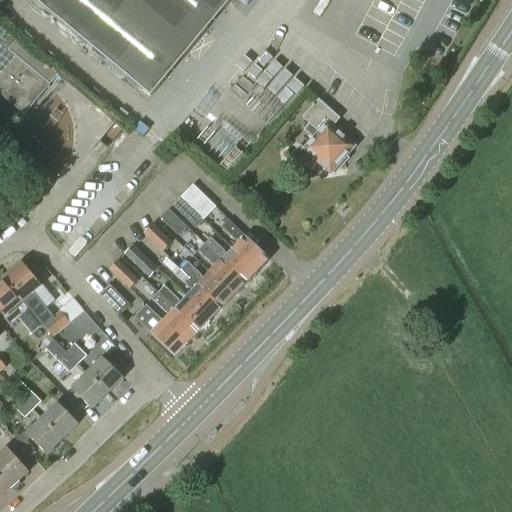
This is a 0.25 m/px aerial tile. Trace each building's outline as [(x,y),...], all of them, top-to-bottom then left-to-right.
[(33,0),(151,98),(231,0),(33,0)] [(0,96),(23,116),(49,85),(6,49),(14,39),(0,26),(0,96)] [(339,164),(353,148),(331,129),(339,121),(317,101),(301,119),(308,125),(303,131),(312,140),(303,150),(299,146),(284,163),(289,167),(299,175),(306,166),(303,163),(309,156),(330,175),(332,172),(334,174),(341,165),(339,164)] [(178,199),(201,221),(214,208),(191,186),(178,199)] [(201,221),(178,199),(170,207),(194,229),(201,221)] [(158,219),(165,225),(176,236),(184,227),(167,211),(158,219)] [(232,250),(255,273),(267,261),(227,221),(220,228),(237,244),(232,250)] [(151,244),(160,235),(151,226),(143,235),(151,244)] [(160,235),(151,244),(160,252),(169,243),(160,235)] [(255,273),(232,250),(226,256),(209,239),(203,246),(244,285),(255,273)] [(244,285),(203,246),(197,252),(214,268),(208,274),(232,297),(244,285)] [(138,253),(133,248),(125,256),(130,261),(148,278),(155,270),(138,253)] [(109,271),(129,290),(137,282),(117,263),(109,271)] [(1,280),(22,304),(41,326),(51,338),(67,325),(58,314),(53,319),(32,295),(40,288),(20,264),(1,280)] [(232,297),(208,274),(202,281),(200,279),(201,278),(186,264),(180,270),(220,309),(232,297)] [(220,309),(180,270),(174,276),(188,291),(189,290),(191,292),(185,298),(198,311),(208,321),(220,309)] [(22,304),(1,280),(0,281),(0,314),(9,325),(17,319),(31,335),(41,326),(22,304)] [(118,318),(129,306),(109,286),(99,296),(118,318)] [(198,311),(185,298),(178,305),(176,303),(177,302),(163,288),(157,294),(197,333),(208,321),(198,311)] [(197,333),(157,294),(151,300),(167,316),(161,322),(185,345),(197,333)] [(185,345),(161,322),(156,327),(140,312),(134,318),(174,357),(185,345)] [(76,366),(65,355),(52,341),(44,349),(68,374),(76,366)] [(65,355),(76,366),(85,357),(73,346),(65,355)] [(85,374),(105,395),(122,379),(101,358),(85,374)] [(105,395),(85,374),(70,389),(91,410),(105,395)] [(6,387),(19,400),(30,411),(38,403),(14,379),(6,387)] [(30,411),(19,400),(11,408),(22,419),(30,411)] [(39,419),(60,441),(77,424),(56,402),(39,419)] [(60,441),(39,419),(24,434),(45,455),(60,441)] [(0,453),(0,480),(8,490),(27,473),(5,449),(0,453)] [(0,497),(8,490),(0,480),(0,497)]
